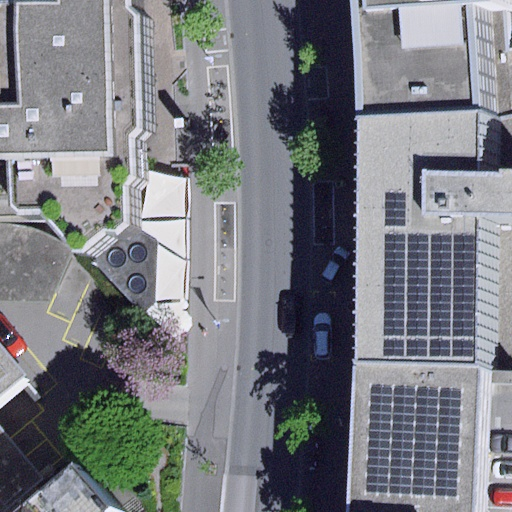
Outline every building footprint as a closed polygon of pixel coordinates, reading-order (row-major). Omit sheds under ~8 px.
[(148,12),(138,4),(138,0),(23,0),(11,0),(3,8),(3,23),(5,103),(0,103),(0,153),(21,153),(22,203),(28,210),(55,210),(85,247),(97,248),(154,316),(170,302),(170,240),(138,225),(137,180),(147,173),(141,132),(150,125),(148,12)] [(365,0),(366,5),(371,116),(491,108),(482,1),(497,0),(496,0),(365,0)] [(511,51),(502,53),(497,0),(482,1),(491,108),(511,106),(511,51)] [(511,51),(511,0),(496,0),(497,0),(502,53),(511,51)] [(0,210),(28,210),(22,203),(21,153),(0,153),(0,103),(5,103),(3,23),(0,22),(0,210)] [(511,215),(493,215),(494,367),(511,367),(511,106),(491,108),(491,175),(506,175),(506,168),(511,168),(511,215)] [(491,108),(371,116),(371,361),(494,367),(493,215),(511,215),(511,168),(506,168),(506,175),(491,175),(491,108)] [(0,224),(0,302),(50,304),(73,251),(65,245),(52,238),(37,231),(20,226),(0,224)] [(0,511),(3,511),(45,478),(0,424),(0,391),(19,375),(0,352),(0,511)] [(511,511),(511,367),(494,367),(371,361),(363,511),(511,511)] [(117,511),(81,470),(27,511),(117,511)]
